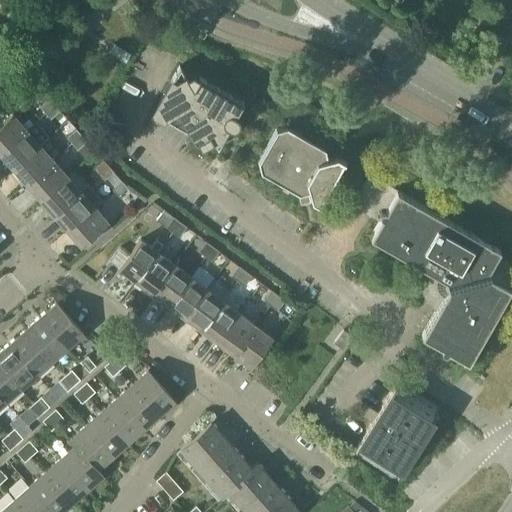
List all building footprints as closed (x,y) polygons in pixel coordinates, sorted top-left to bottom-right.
[(131,53),(114,43),(109,52),(126,62),(131,53)] [(217,149),(243,103),(179,65),(153,111),(192,134),(201,149),(213,142),(217,149)] [(49,99),(39,107),(45,113),(54,105),(49,99)] [(54,105),(45,113),(50,119),(60,111),(54,105)] [(12,113),(0,123),(0,151),(26,129),(12,113)] [(327,157),(324,148),(286,127),(276,129),(258,161),(261,171),(298,193),(308,190),(311,200),(322,206),(323,204),(319,202),(342,161),(346,163),(348,161),(336,155),(327,157)] [(26,129),(0,151),(0,155),(12,169),(39,144),(26,129)] [(76,129),(67,138),(72,144),(81,135),(76,129)] [(81,135),(72,144),(78,150),(87,141),(81,135)] [(39,144),(12,169),(25,184),(52,160),(39,144)] [(52,160),(25,184),(39,199),(66,175),(52,160)] [(99,174),(108,166),(103,160),(94,168),(99,174)] [(108,166),(99,174),(104,180),(114,172),(108,166)] [(66,175),(39,199),(52,214),(80,190),(66,175)] [(122,181),(112,189),(118,195),(127,187),(122,181)] [(80,190),(52,214),(66,230),(93,205),(102,198),(88,183),(80,190)] [(378,220),(370,235),(426,267),(429,269),(426,274),(425,278),(425,285),(426,292),(428,298),(432,304),(436,307),(434,310),(431,317),(421,334),(424,335),(468,360),(510,286),(507,285),(508,283),(509,282),(509,281),(510,279),(510,278),(510,276),(511,275),(511,273),(511,272),(511,270),(510,269),(510,267),(510,266),(510,264),(509,263),(508,262),(508,260),(507,259),(506,258),(505,257),(504,255),(503,254),(502,253),(501,252),(500,251),(499,251),(497,250),(499,247),(396,189),(378,220)] [(153,202),(150,204),(162,213),(156,220),(172,231),(179,222),(163,210),(153,202)] [(93,205),(66,230),(80,245),(81,244),(107,221),(93,205)] [(107,221),(81,244),(86,250),(113,227),(107,221)] [(179,222),(172,231),(179,236),(186,227),(179,222)] [(120,266),(118,268),(136,281),(158,252),(163,245),(156,240),(151,247),(140,239),(129,253),(120,266)] [(205,241),(198,251),(205,256),(212,246),(205,241)] [(212,246),(205,256),(211,261),(219,251),(212,246)] [(158,252),(136,281),(152,294),(174,264),(158,252)] [(174,264),(152,294),(169,306),(190,276),(174,264)] [(237,280),(245,270),(238,265),(230,275),(237,280)] [(245,270),(237,280),(244,285),(252,275),(245,270)] [(190,276),(169,306),(185,318),(207,289),(190,276)] [(207,289),(185,318),(201,330),(223,301),(207,289)] [(270,305),(277,294),(270,289),(263,299),(270,305)] [(277,294),(270,305),(276,309),(284,299),(277,294)] [(223,301),(201,330),(218,342),(240,313),(223,301)] [(56,302),(40,315),(67,345),(82,332),(68,316),(66,313),(56,302)] [(240,313),(218,342),(234,354),(256,325),(240,313)] [(40,315),(24,329),(51,360),(67,345),(40,315)] [(256,325),(234,354),(251,367),(273,337),(256,325)] [(24,329),(8,343),(35,373),(51,360),(24,329)] [(343,349),(352,336),(343,329),(334,342),(343,349)] [(8,343),(0,350),(0,365),(19,387),(35,373),(8,343)] [(116,354),(111,359),(120,369),(125,364),(116,354)] [(87,356),(80,362),(88,372),(95,366),(87,356)] [(111,359),(104,366),(112,376),(120,369),(111,359)] [(0,365),(0,397),(4,401),(19,387),(0,365)] [(132,383),(158,414),(175,399),(148,369),(132,383)] [(72,371),(67,376),(75,385),(81,380),(80,379),(72,371)] [(67,376),(60,382),(67,390),(68,391),(75,385),(67,376)] [(439,408),(398,382),(395,386),(394,385),(378,411),(372,407),(366,416),(362,414),(362,415),(372,421),(354,449),(356,449),(353,453),(395,479),(397,475),(398,476),(438,413),(436,413),(439,408)] [(87,383),(81,388),(89,397),(95,392),(87,383)] [(142,428),(158,414),(132,383),(116,397),(142,428)] [(81,388),(74,394),(82,403),(89,397),(81,388)] [(41,397),(34,402),(43,412),(49,406),(41,397)] [(127,442),(142,428),(116,397),(100,411),(127,442)] [(34,402),(28,408),(36,417),(37,418),(43,412),(34,402)] [(56,410),(49,416),(58,425),(64,419),(56,410)] [(111,456),(127,442),(100,411),(84,425),(111,456)] [(49,416),(43,421),(52,430),(58,425),(49,416)] [(210,421),(179,448),(194,465),(208,481),(221,495),(258,463),(257,462),(251,467),(239,453),(225,438),(210,421)] [(96,469),(97,468),(111,456),(84,425),(68,439),(74,445),(96,469)] [(14,428),(8,433),(17,442),(22,437),(14,428)] [(8,433),(1,440),(9,449),(17,442),(8,433)] [(30,441),(23,447),(31,456),(38,450),(30,441)] [(102,474),(97,468),(96,469),(74,445),(58,459),(84,489),(102,474)] [(23,447),(17,452),(25,462),(31,456),(23,447)] [(70,502),(84,489),(58,459),(43,472),(70,502)] [(258,463),(221,495),(221,496),(227,490),(242,507),(246,511),(295,511),(299,509),(285,494),(272,479),(258,463)] [(165,471),(155,480),(172,500),(182,491),(165,471)] [(51,511),(58,511),(70,502),(43,472),(28,486),(51,511)] [(24,511),(51,511),(28,486),(13,499),(24,511)] [(0,511),(24,511),(13,499),(0,510),(0,511)]
